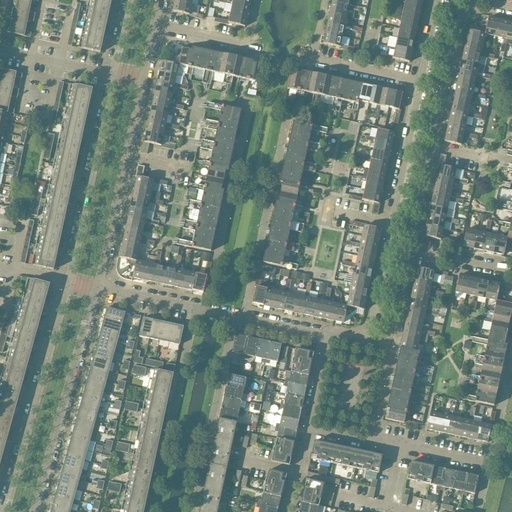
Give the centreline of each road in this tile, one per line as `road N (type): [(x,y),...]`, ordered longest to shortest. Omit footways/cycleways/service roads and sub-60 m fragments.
road 1 (residential): [(422,82),(364,343)]
road 2 (residential): [(408,250),(463,0)]
road 3 (residential): [(325,334),(94,286)]
road 4 (residential): [(32,511),(94,286)]
road 5 (residential): [(57,279),(0,505)]
road 6 (residential): [(111,73),(57,279)]
road 7 (residential): [(94,286),(144,81)]
road 8 (residential): [(422,82),(311,58),(292,62)]
